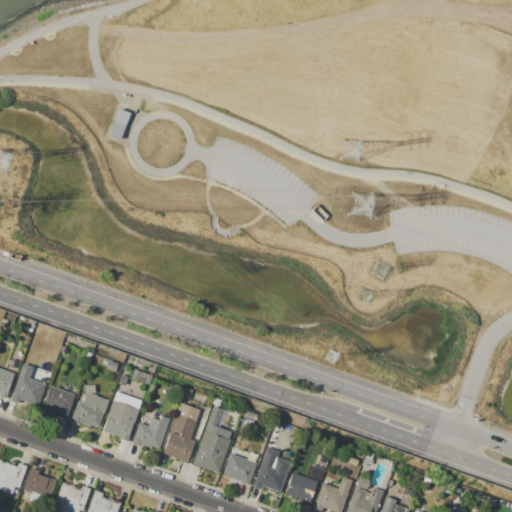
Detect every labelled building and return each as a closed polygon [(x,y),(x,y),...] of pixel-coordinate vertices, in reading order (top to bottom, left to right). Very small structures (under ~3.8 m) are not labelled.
[(23,363),(34,367),(33,370),(48,375),(36,409),(10,400),(23,363)] [(0,393),(6,395),(12,371),(0,368),(0,393)] [(74,395),(66,419),(58,417),(59,414),(42,408),(50,386),(74,395)] [(108,400),(98,427),(90,425),(89,426),(79,423),(78,425),(70,422),(78,401),(82,403),(86,393),(108,400)] [(138,409),(127,442),(119,439),(119,437),(102,431),(113,400),(138,409)] [(199,409),(189,439),(194,441),(186,464),(179,462),(180,459),(163,453),(180,403),(199,409)] [(230,440),(218,473),(200,467),(200,468),(191,465),(203,431),(204,431),(213,406),(232,413),(226,430),(231,432),(228,439),(230,440)] [(169,418),(158,451),(140,444),(139,447),(131,444),(138,422),(148,425),(150,418),(159,421),(161,415),(169,418)] [(291,462),(280,492),(261,486),(260,490),(252,487),(266,446),(279,451),(277,457),(291,462)] [(255,463),(248,485),(240,483),(240,481),(222,475),(230,454),(255,463)] [(0,460),(6,462),(6,463),(16,467),(18,463),(26,466),(16,495),(0,490),(0,460)] [(30,468),(39,471),(38,474),(56,480),(49,500),(22,491),(30,468)] [(316,481),(309,503),(284,495),(292,473),(316,481)] [(352,480),(340,511),(334,511),(322,507),(321,511),(313,509),(322,483),(337,488),(342,476),(352,480)] [(51,511),(61,482),(80,488),(81,486),(89,489),(82,511),(78,510),(77,511),(51,511)] [(382,491),(374,511),(365,511),(366,511),(354,507),(352,511),(346,511),(354,488),(367,492),(365,498),(368,499),(371,490),(372,491),(373,488),(382,491)] [(86,511),(94,490),(103,493),(101,497),(120,503),(116,511),(86,511)] [(409,509),(407,511),(380,511),(386,497),(396,500),(394,503),(409,509)]
